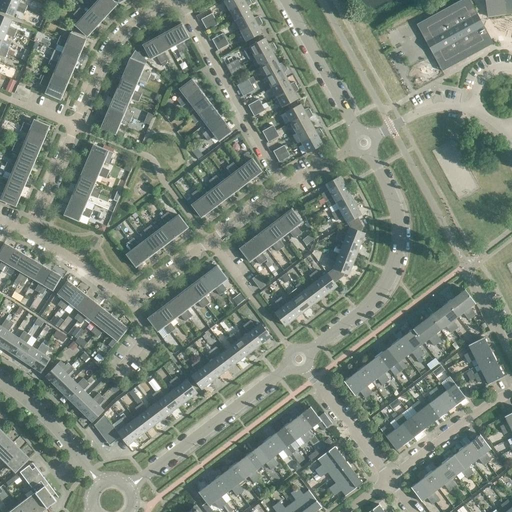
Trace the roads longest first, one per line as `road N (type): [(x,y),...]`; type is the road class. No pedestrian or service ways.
road 1 (residential): [(29,232),(136,296),(282,184)]
road 2 (residential): [(29,232),(113,39),(171,0)]
road 3 (tertiary): [(307,351),(377,294),(395,261),(398,211),(369,152)]
road 4 (residential): [(282,184),(178,0)]
road 5 (tertiary): [(129,487),(289,366)]
road 6 (residential): [(388,480),(511,390)]
road 7 (tertiary): [(358,131),(285,0)]
road 8 (tertiary): [(101,481),(0,382)]
road 9 (residential): [(305,368),(388,480)]
